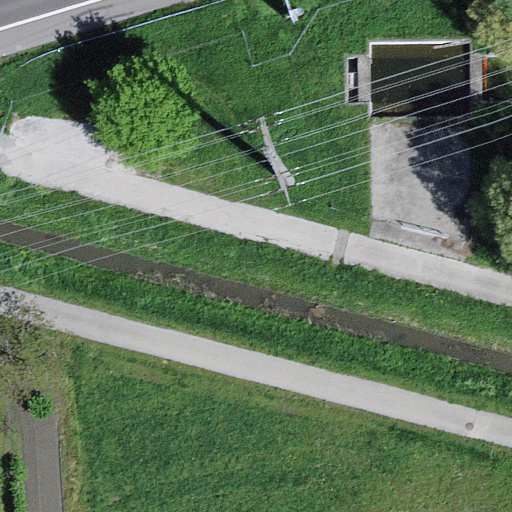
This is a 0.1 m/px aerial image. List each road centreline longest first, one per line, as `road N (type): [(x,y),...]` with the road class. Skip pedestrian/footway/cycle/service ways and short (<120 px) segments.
road 1 (track): [(511,437),(0,298)]
road 2 (track): [(511,290),(51,164)]
